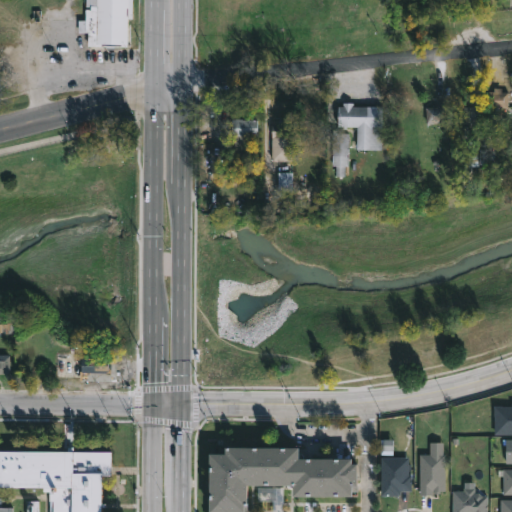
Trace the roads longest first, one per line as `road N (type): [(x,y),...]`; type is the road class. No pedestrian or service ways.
road 1 (tertiary): [(511,370),(387,401),(182,407)]
road 2 (residential): [(183,91),(511,44)]
road 3 (secondary): [(155,97),(151,406)]
road 4 (secondary): [(182,407),(182,182)]
road 5 (tertiary): [(0,129),(155,97)]
road 6 (residential): [(151,406),(0,404)]
